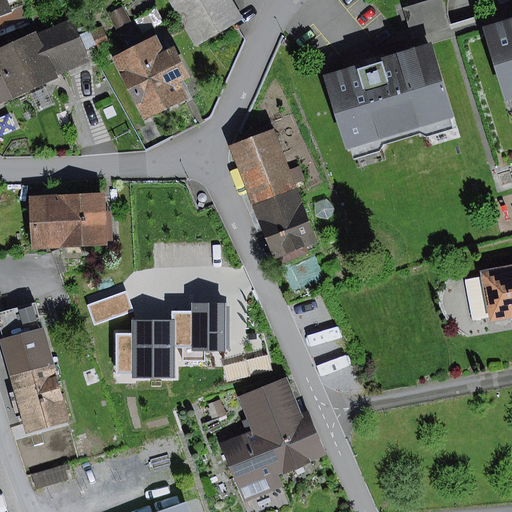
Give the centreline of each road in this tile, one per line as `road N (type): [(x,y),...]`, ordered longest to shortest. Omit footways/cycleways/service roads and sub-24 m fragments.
road 1 (residential): [(206,157),(325,414)]
road 2 (residential): [(206,157),(0,172)]
road 3 (residential): [(511,377),(325,414)]
road 4 (residential): [(270,4),(206,157)]
